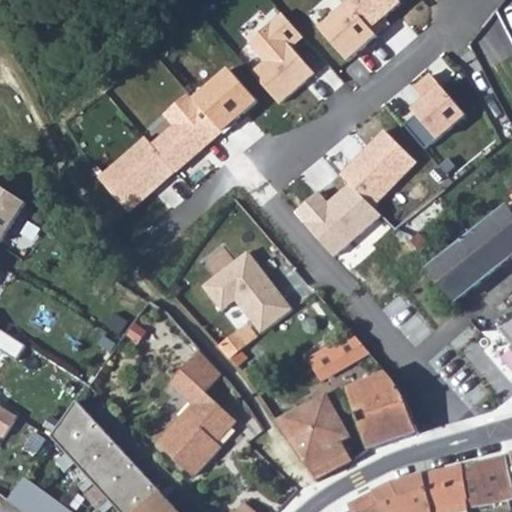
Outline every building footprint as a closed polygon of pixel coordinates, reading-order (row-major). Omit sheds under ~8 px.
[(348,0),(351,3),(372,28),(398,5),(393,0),(348,0)] [(351,3),(321,29),(346,57),(375,32),(372,28),(351,3)] [(284,13),(248,43),(265,63),(256,71),(282,101),(317,71),(295,45),(304,37),(284,13)] [(231,72),(196,103),(221,133),(257,103),(231,72)] [(418,115),(407,123),(427,148),(467,117),(433,74),(415,89),(425,101),(413,110),(418,115)] [(221,133),(196,103),(189,96),(166,116),(175,127),(153,146),(176,172),(221,133)] [(384,131),(341,174),(350,183),(374,209),(418,165),(384,131)] [(176,172),(153,146),(146,138),(98,179),(129,214),(176,172)] [(374,209),(350,183),(329,202),(321,193),(299,213),(337,255),(380,216),(374,209)] [(28,203),(0,186),(0,241),(3,243),(28,203)] [(511,202),(436,261),(431,265),(435,269),(440,276),(459,298),(511,255),(511,202)] [(250,252),(205,287),(224,312),(239,302),(255,324),(233,338),(223,347),(235,360),(295,309),(250,252)] [(440,276),(435,269),(427,276),(433,283),(440,276)] [(179,280),(173,289),(182,295),(188,286),(179,280)] [(373,346),(357,327),(313,358),(326,377),(373,346)] [(210,355),(202,346),(172,377),(181,385),(210,355)] [(210,355),(181,385),(195,398),(158,435),(197,470),(220,447),(214,442),(220,436),(240,414),(210,387),(225,370),(210,355)] [(388,373),(349,390),(371,451),(419,435),(416,426),(408,402),(396,383),(388,373)] [(353,433),(327,388),(282,417),(322,476),(343,465),(361,456),(348,437),(353,433)] [(178,511),(82,402),(55,439),(119,511),(73,511),(26,478),(7,500),(23,511),(178,511)] [(0,405),(0,433),(5,437),(18,417),(0,405)] [(214,442),(220,447),(225,441),(220,436),(214,442)] [(473,462),(464,464),(472,495),(475,506),(511,495),(511,464),(509,453),(473,462)] [(446,469),(428,473),(437,505),(472,495),(464,464),(446,469)] [(409,476),(379,489),(393,511),(439,511),(437,505),(428,473),(427,471),(416,474),(409,476)] [(393,511),(379,489),(353,502),(357,511),(393,511)] [(235,511),(256,511),(245,502),(235,511)]
